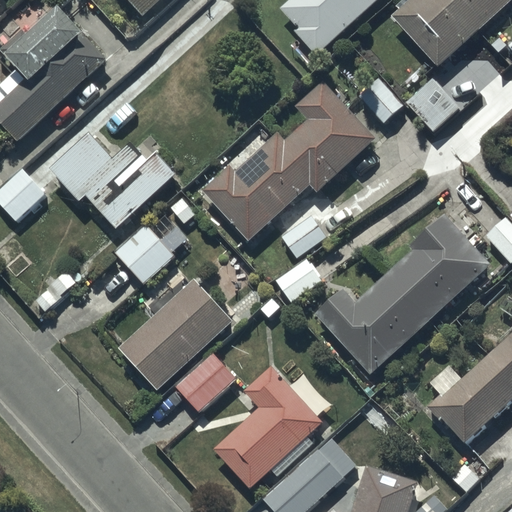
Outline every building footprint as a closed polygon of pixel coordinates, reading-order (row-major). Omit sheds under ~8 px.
[(511,0),(422,0),(394,25),(440,77),(511,14),(511,0)] [(73,34),(59,19),(33,44),(27,38),(2,63),(18,80),(0,96),(0,127),(22,151),(111,66),(77,31),(73,34)] [(382,86),(362,103),(386,131),(406,114),(382,86)] [(463,115),(436,86),(408,111),(435,141),(463,115)] [(233,175),(205,200),(251,252),(314,195),(320,203),(379,149),(325,91),(299,114),(312,129),(289,150),(281,141),(238,180),(233,175)] [(92,145),(54,181),(85,212),(90,208),(122,241),(180,184),(159,162),(150,171),(132,153),(115,169),(92,145)] [(25,176),(0,200),(0,208),(19,229),(49,200),(25,176)] [(146,231),(116,258),(147,293),(177,267),(172,261),(190,246),(169,222),(152,237),(146,231)] [(314,223),(283,244),(298,266),(329,246),(314,223)] [(346,298),(318,323),(373,385),(494,276),(449,225),(412,258),(415,261),(358,312),(346,298)] [(511,228),(509,225),(488,244),(511,271),(511,228)] [(307,266),(277,288),(293,310),(323,288),(307,266)] [(236,332),(197,290),(121,359),(160,401),(236,332)] [(468,455),(511,413),(511,346),(449,406),(445,402),(429,417),(442,431),(444,429),(468,455)] [(238,386),(216,362),(179,396),(201,420),(238,386)] [(261,416),(215,459),(252,499),(325,432),(274,376),(247,401),(261,416)] [(322,456),(265,506),(269,511),(317,511),(348,485),(322,456)] [(368,476),(357,511),(414,511),(421,492),(368,476)] [(449,511),(437,498),(421,511),(449,511)]
